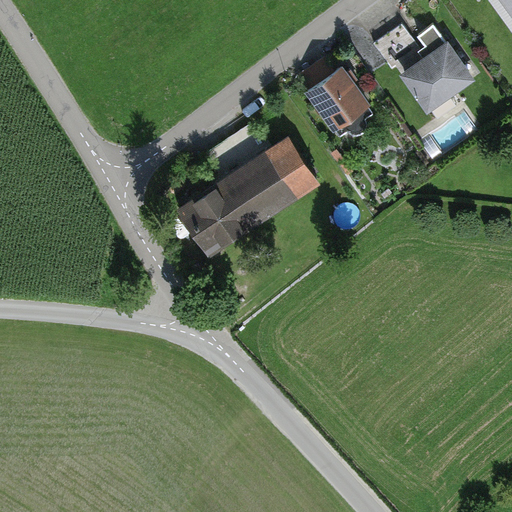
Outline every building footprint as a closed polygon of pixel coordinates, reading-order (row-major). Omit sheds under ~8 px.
[(511,0),(491,0),(511,25),(511,0)] [(421,49),(402,22),(374,42),(393,69),(421,49)] [(471,76),(434,23),(419,33),(432,53),(406,71),(429,104),(471,76)] [(368,108),(340,70),(306,94),(334,132),(368,108)] [(221,180),(181,207),(208,249),(318,178),(291,136),(268,151),(252,126),(205,156),(221,180)]
